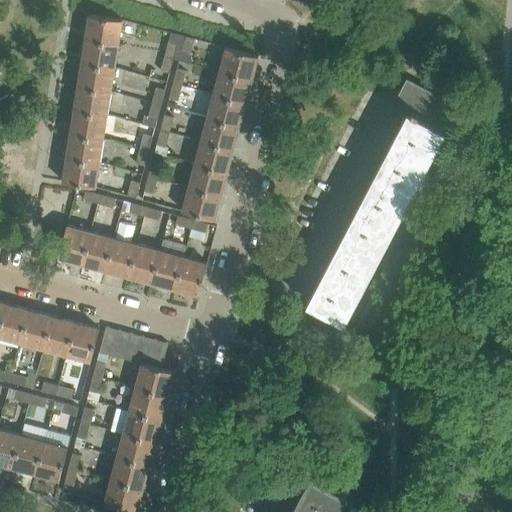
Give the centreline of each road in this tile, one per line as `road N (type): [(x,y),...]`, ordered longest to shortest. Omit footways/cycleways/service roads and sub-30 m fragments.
road 1 (residential): [(227,271),(286,28),(270,15),(213,0)]
road 2 (residential): [(227,271),(296,285),(387,106)]
road 3 (residential): [(211,333),(0,276)]
road 4 (tertiary): [(511,317),(461,511)]
road 5 (residential): [(162,511),(211,333)]
